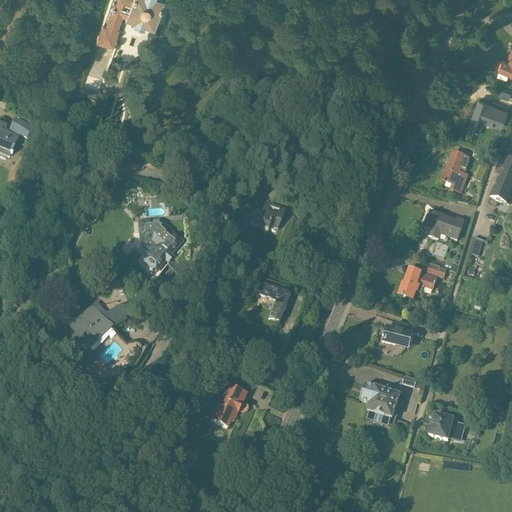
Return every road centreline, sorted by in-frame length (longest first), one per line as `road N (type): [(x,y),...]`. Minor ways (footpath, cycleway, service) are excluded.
road 1 (residential): [(0,353),(73,203),(99,179),(142,170),(175,183),(202,215),(207,235),(201,281),(120,415),(75,474),(30,511)]
road 2 (secondary): [(244,511),(326,341),(428,80)]
road 3 (track): [(408,453),(443,319),(511,135)]
road 4 (residential): [(428,80),(332,31),(324,0)]
